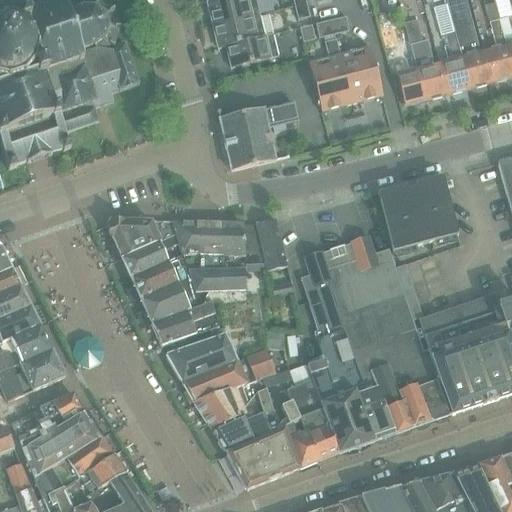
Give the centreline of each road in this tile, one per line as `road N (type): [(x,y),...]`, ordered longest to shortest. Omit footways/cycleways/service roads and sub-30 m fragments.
road 1 (unclassified): [(187,164),(229,197),(314,185),(511,136)]
road 2 (residential): [(247,511),(511,421)]
road 3 (residential): [(187,164),(198,126),(164,0)]
road 4 (unclassified): [(55,197),(166,156),(187,164)]
